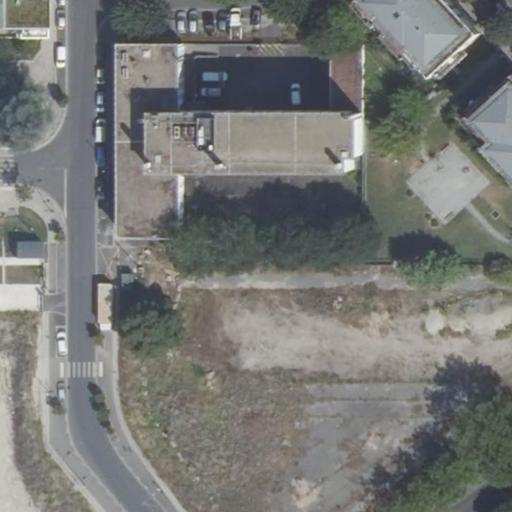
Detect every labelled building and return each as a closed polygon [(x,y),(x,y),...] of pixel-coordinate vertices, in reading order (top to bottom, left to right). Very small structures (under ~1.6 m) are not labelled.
[(0,0),(0,31),(38,32),(37,0),(0,0)] [(452,0),(362,0),(358,4),(429,84),(483,35),(452,0)] [(126,43),(124,238),(182,238),(183,168),(353,167),(353,154),(364,154),(364,116),(355,116),(355,109),(331,109),(275,110),(183,109),(183,44),(126,43)] [(364,43),(330,43),(331,109),(355,109),(355,116),(364,116),(364,43)] [(511,80),(464,124),(511,177),(511,80)] [(451,139),(405,182),(445,224),(491,181),(451,139)] [(15,258),(42,259),(43,241),(16,240),(15,258)]
